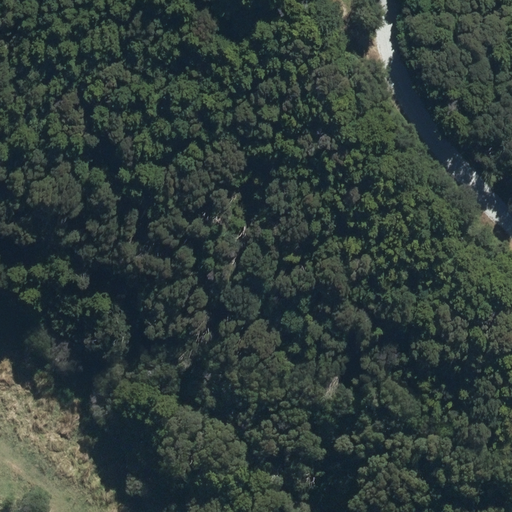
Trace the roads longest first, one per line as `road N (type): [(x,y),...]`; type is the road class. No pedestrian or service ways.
road 1 (track): [(285,511),(90,251),(0,217)]
road 2 (track): [(378,0),(371,48),(511,216)]
